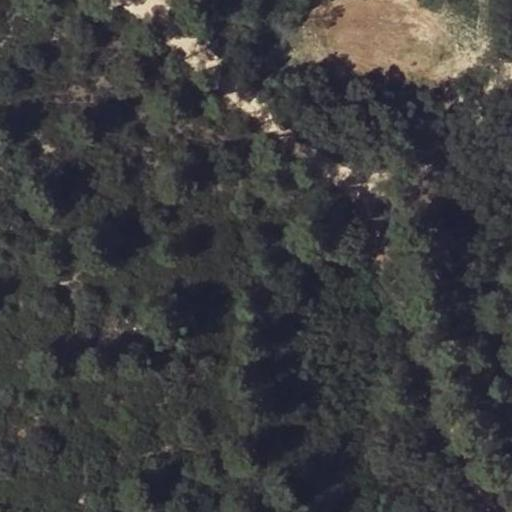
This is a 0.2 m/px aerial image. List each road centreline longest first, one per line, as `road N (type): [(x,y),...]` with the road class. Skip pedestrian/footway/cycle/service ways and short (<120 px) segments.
road 1 (track): [(511,104),(415,179),(380,189),(353,181),(134,0)]
road 2 (track): [(497,511),(353,181)]
